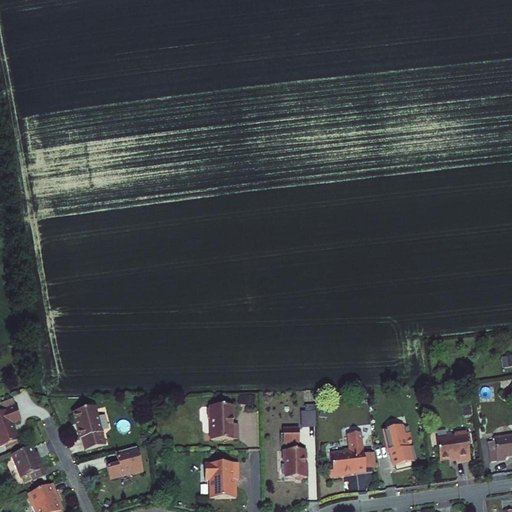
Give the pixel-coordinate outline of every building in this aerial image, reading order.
[(511,355),(500,357),(501,368),(511,366),(511,355)] [(88,452),(108,446),(96,402),(74,408),(77,419),(79,419),(82,430),(80,431),(82,439),(84,439),(88,452)] [(214,439),(241,439),(241,424),(236,424),(236,419),(237,419),(236,405),(213,406),(213,407),(211,409),(211,417),(214,420),(214,439)] [(0,446),(1,449),(23,441),(17,424),(26,420),(21,407),(0,414),(0,436),(0,437),(0,436),(0,446)] [(315,426),(315,411),(300,412),(301,427),(315,426)] [(413,461),(417,460),(413,434),(408,435),(407,428),(402,424),(388,427),(390,441),(391,442),(392,443),(395,464),(404,462),(405,466),(414,465),(413,461)] [(286,443),(302,443),(302,429),(286,429),(286,443)] [(505,458),(511,456),(511,429),(511,432),(511,436),(495,439),(495,443),(489,444),(492,464),(506,462),(505,458)] [(457,463),(471,461),(467,432),(455,434),(456,437),(437,439),(440,461),(456,459),(457,463)] [(370,472),(369,468),(368,453),(365,433),(353,434),(354,449),(348,449),(346,453),(334,454),(336,466),(333,469),(334,478),(346,476),(347,476),(348,476),(349,475),(349,474),(349,473),(360,472),(360,473),(370,472)] [(49,477),(42,460),(41,460),(36,448),(16,455),(25,479),(37,474),(40,481),(49,477)] [(136,475),(146,473),(139,448),(118,454),(121,464),(109,468),(113,480),(135,474),(136,475)] [(306,478),(310,478),(309,464),(307,464),(307,459),(308,459),(308,450),(286,450),(286,462),(288,462),(288,478),(297,478),(299,480),(304,480),(306,478)] [(369,468),(380,467),(378,452),(368,453),(369,468)] [(237,480),(242,479),(241,463),(208,464),(208,480),(213,480),(213,498),(239,498),(239,486),(238,486),(237,480)] [(61,511),(57,498),(59,497),(55,486),(29,495),(35,511),(61,511)]
